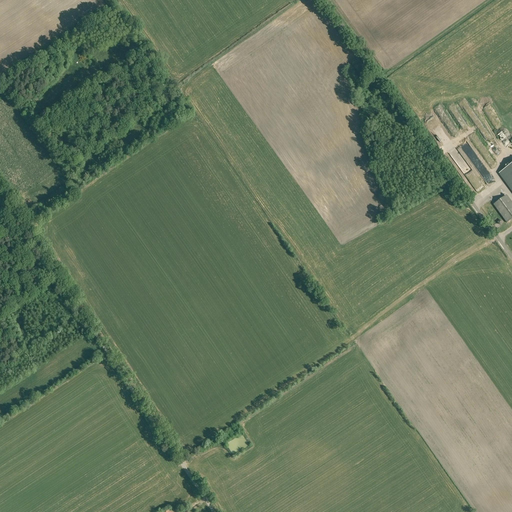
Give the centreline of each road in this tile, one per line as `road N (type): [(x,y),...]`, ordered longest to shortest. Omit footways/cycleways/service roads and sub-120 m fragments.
road 1 (unclassified): [(213,511),(0,188)]
road 2 (unclassified): [(511,258),(321,0)]
